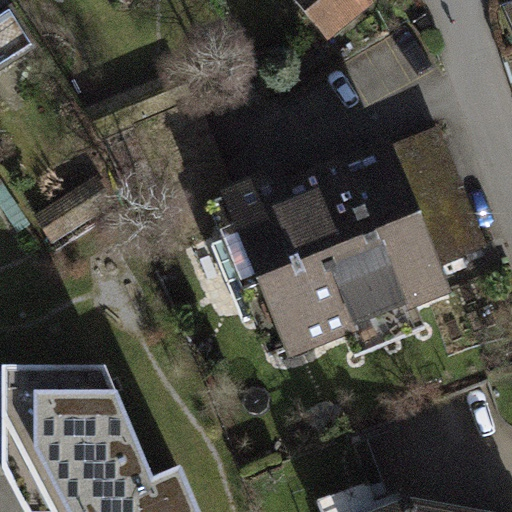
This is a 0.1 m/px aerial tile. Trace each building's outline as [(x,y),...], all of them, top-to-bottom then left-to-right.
[(111,0),(132,19),(149,0),(111,0)] [(361,0),(304,0),(294,10),(330,49),(371,11),(361,0)] [(0,2),(0,94),(41,70),(0,2)] [(142,40),(107,53),(120,86),(155,73),(142,40)] [(187,262),(236,242),(227,220),(238,215),(188,82),(124,106),(187,262)] [(447,139),(386,163),(436,284),(495,261),(447,139)] [(386,163),(383,156),(238,215),(227,220),(236,242),(296,388),(452,325),(436,284),(386,163)] [(105,369),(3,368),(2,470),(28,469),(50,511),(197,511),(181,471),(153,482),(105,369)]
